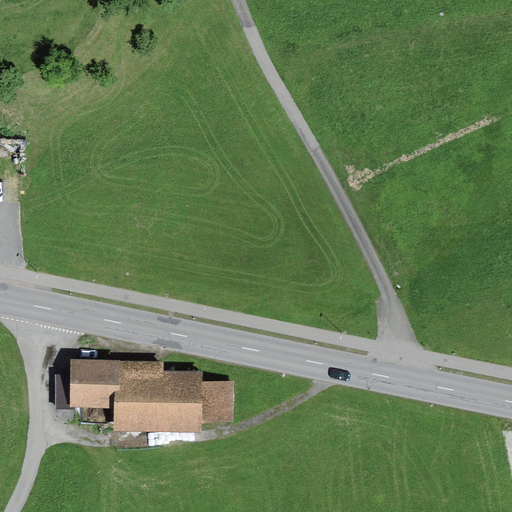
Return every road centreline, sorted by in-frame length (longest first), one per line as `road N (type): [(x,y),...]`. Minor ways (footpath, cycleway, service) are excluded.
road 1 (secondary): [(511,402),(0,299)]
road 2 (track): [(392,378),(398,350),(388,295),(241,0)]
